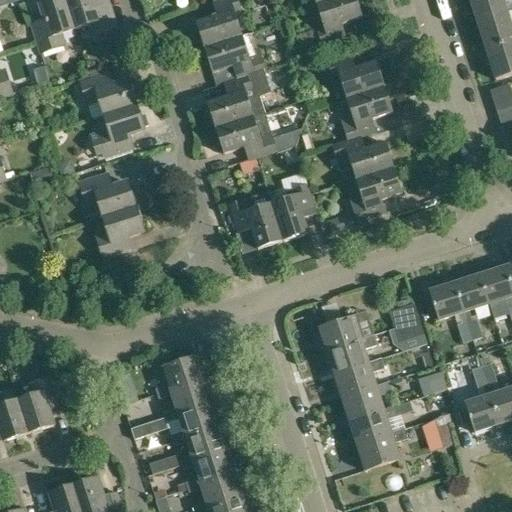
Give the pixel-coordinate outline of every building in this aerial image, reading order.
[(32,26),(41,54),(64,47),(60,35),(75,31),(65,0),(58,0),(40,6),(45,21),(32,26)] [(65,0),(75,31),(90,26),(94,37),(117,30),(108,1),(94,5),(92,0),(65,0)] [(196,24),(204,49),(242,37),(234,13),(241,11),(237,0),(228,0),(213,5),(217,18),(196,24)] [(317,32),(321,46),(345,38),(341,26),(362,19),(356,0),(334,0),(315,6),(323,31),(317,32)] [(470,0),(477,20),(507,10),(504,0),(470,0)] [(511,24),(507,10),(477,20),(487,51),(511,43),(511,24)] [(249,35),(242,37),(204,49),(212,75),(232,68),(236,81),(263,73),(265,72),(258,50),(254,51),(249,35)] [(511,43),(487,51),(497,81),(511,76),(511,43)] [(338,76),(346,101),(385,89),(377,64),(355,71),(351,57),(327,65),(332,78),(338,76)] [(308,75),(305,64),(296,67),(299,77),(308,75)] [(0,98),(12,95),(5,71),(0,72),(0,98)] [(91,79),(100,76),(98,71),(89,74),(91,79)] [(99,103),(104,117),(136,106),(128,82),(113,87),(108,73),(100,76),(91,79),(80,83),(88,107),(99,103)] [(207,105),(215,130),(264,114),(259,99),(270,95),(263,73),(236,81),(224,85),(228,98),(207,105)] [(290,78),(274,79),(275,96),(292,94),(290,78)] [(491,92),(495,103),(511,97),(511,91),(510,86),(491,92)] [(34,92),(37,101),(50,96),(47,88),(34,92)] [(339,121),(346,143),(360,139),(361,139),(360,139),(376,134),(372,121),(393,114),(385,89),(346,101),(351,117),(339,121)] [(511,109),(511,97),(495,103),(498,114),(511,109)] [(100,145),(105,159),(133,149),(129,136),(144,131),(136,106),(104,117),(112,141),(100,145)] [(510,122),(511,127),(511,126),(511,109),(498,114),(502,125),(510,122)] [(264,114),(215,130),(224,155),(244,149),(249,162),(277,153),(270,131),(264,114)] [(350,165),(356,182),(394,170),(386,144),(365,151),(361,139),(360,139),(346,143),(332,148),(339,169),(350,165)] [(247,176),(264,173),(262,160),(245,164),(247,176)] [(74,177),(70,162),(56,167),(60,181),(74,177)] [(29,175),(34,190),(53,183),(49,169),(29,175)] [(350,201),(357,224),(385,215),(381,202),(402,195),(394,170),(356,182),(361,198),(350,201)] [(99,207),(103,219),(136,209),(128,184),(113,189),(108,176),(79,185),(88,211),(99,207)] [(271,205),(283,243),(308,235),(302,214),(315,210),(307,186),(293,190),(296,197),(271,205)] [(252,230),(258,251),(283,243),(271,205),(267,194),(229,206),(238,235),(252,230)] [(100,248),(104,262),(133,252),(128,238),(144,233),(136,209),(103,219),(111,244),(100,248)] [(320,225),(325,240),(345,233),(340,218),(320,225)] [(511,284),(507,269),(481,277),(490,306),(504,302),(506,310),(507,310),(511,325),(511,284)] [(465,314),(469,313),(490,306),(481,277),(456,285),(465,314)] [(465,314),(456,285),(430,293),(439,322),(459,316),(465,314)] [(13,302),(25,303),(26,294),(14,292),(13,302)] [(389,314),(395,332),(419,324),(413,306),(389,314)] [(319,330),(327,354),(363,342),(362,339),(355,318),(319,330)] [(482,339),(477,321),(468,324),(474,342),(482,339)] [(395,332),(398,344),(422,336),(419,324),(395,332)] [(474,342),(468,324),(457,327),(463,345),(474,342)] [(371,365),(370,363),(366,350),(377,347),(375,338),(374,336),(362,339),(363,342),(327,354),(334,377),(371,365)] [(171,393),(206,382),(198,358),(164,369),(169,385),(157,389),(160,400),(172,396),(171,393)] [(381,359),(370,363),(371,365),(334,377),(342,400),(377,389),(377,387),(376,386),(377,386),(374,374),(385,371),(382,362),(381,359)] [(482,369),(488,388),(497,385),(491,365),(490,366),(488,359),(480,362),(482,369)] [(478,391),(488,388),(482,369),(472,372),(478,391)] [(423,381),(428,397),(446,392),(441,375),(423,381)] [(42,394),(18,401),(29,435),(53,427),(48,411),(62,407),(53,378),(39,383),(42,394)] [(401,380),(389,383),(392,391),(403,388),(401,380)] [(179,417),(213,405),(206,382),(171,393),(172,396),(176,409),(164,413),(168,423),(180,419),(179,417)] [(384,410),(380,398),(392,394),(392,391),(389,383),(377,387),(377,389),(342,400),(349,424),(385,412),(384,410)] [(119,394),(121,400),(123,407),(126,406),(138,402),(134,389),(119,394)] [(491,397),(500,426),(511,422),(511,390),(500,394),(491,397)] [(0,395),(0,429),(4,443),(29,435),(18,401),(4,406),(0,395)] [(491,397),(487,398),(465,405),(474,435),(500,426),(491,397)] [(349,424),(357,447),(392,436),(391,433),(392,433),(389,421),(400,417),(400,416),(413,412),(410,402),(396,406),(385,410),(385,409),(384,410),(385,412),(349,424)] [(186,441),(221,429),(213,405),(179,417),(180,419),(184,432),(172,436),(175,447),(188,443),(186,441)] [(463,413),(454,416),(457,427),(466,424),(463,413)] [(132,430),(136,441),(166,431),(162,420),(132,430)] [(447,425),(437,428),(435,423),(423,427),(431,453),(454,446),(447,425)] [(194,463),(229,452),(221,429),(186,441),(188,443),(192,456),(180,460),(177,461),(175,457),(149,465),(153,477),(182,467),(183,470),(195,466),(194,463)] [(357,447),(365,471),(401,459),(396,444),(407,441),(404,430),(393,433),(392,433),(391,433),(392,436),(357,447)] [(201,486),(236,475),(229,452),(194,463),(195,466),(199,479),(187,483),(190,490),(190,493),(202,489),(201,486)] [(209,511),(209,510),(244,499),(236,475),(201,486),(202,489),(207,503),(195,507),(196,511),(209,511)] [(73,487),(81,511),(123,511),(118,494),(105,498),(98,479),(73,487)] [(190,490),(187,483),(178,486),(181,493),(190,490)] [(81,511),(73,487),(49,495),(54,511),(81,511)] [(248,511),(244,499),(209,510),(209,511),(248,511)]
